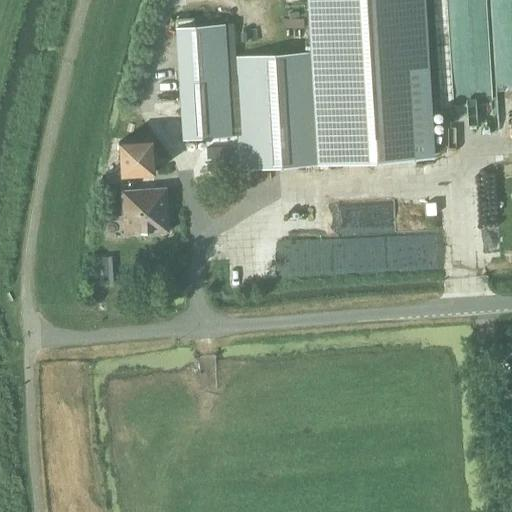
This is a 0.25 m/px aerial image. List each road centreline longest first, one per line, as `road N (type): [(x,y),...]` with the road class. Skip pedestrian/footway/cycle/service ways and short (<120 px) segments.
road 1 (unclassified): [(33,343),(511,308)]
road 2 (track): [(206,379),(197,199),(153,105),(174,0)]
